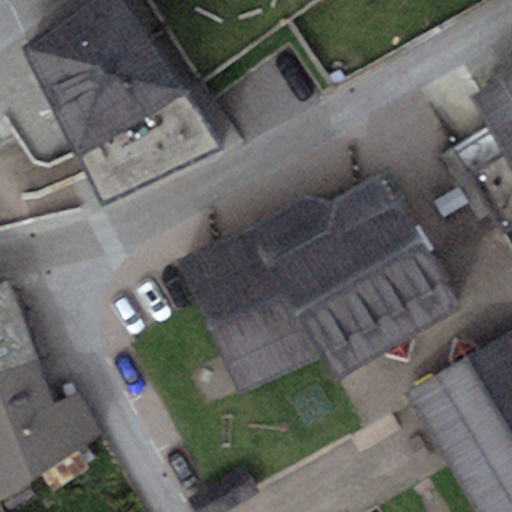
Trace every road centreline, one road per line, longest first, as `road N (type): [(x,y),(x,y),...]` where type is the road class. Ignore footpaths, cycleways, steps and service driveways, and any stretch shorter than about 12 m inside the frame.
road 1 (residential): [(511,23),(248,165),(105,236),(61,249)]
road 2 (residential): [(61,249),(87,351),(168,511)]
